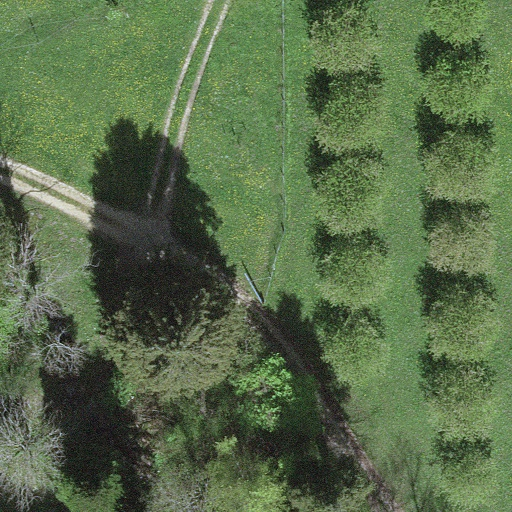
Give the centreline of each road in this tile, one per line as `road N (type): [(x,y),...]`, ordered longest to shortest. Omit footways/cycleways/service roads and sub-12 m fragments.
road 1 (track): [(383,511),(325,408),(262,321),(150,248),(0,170)]
road 2 (track): [(150,248),(184,90),(219,0)]
